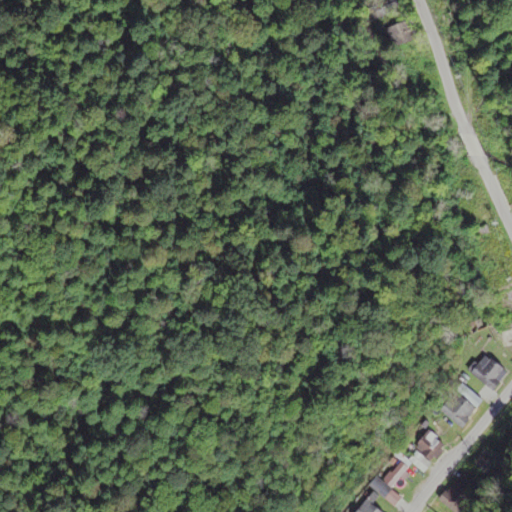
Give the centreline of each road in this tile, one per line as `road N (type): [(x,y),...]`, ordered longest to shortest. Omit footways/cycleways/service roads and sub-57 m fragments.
road 1 (residential): [(421,0),(511,192)]
road 2 (residential): [(408,511),(511,376)]
